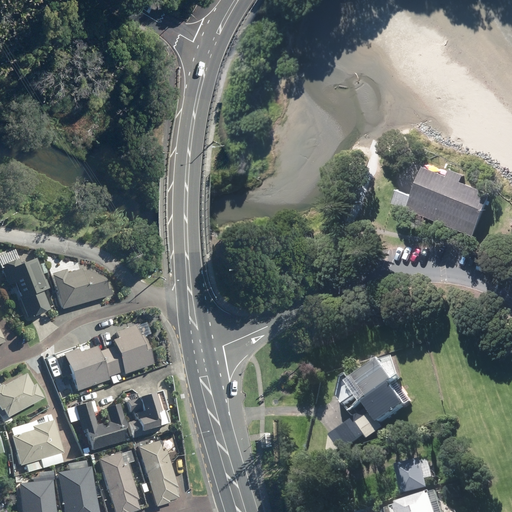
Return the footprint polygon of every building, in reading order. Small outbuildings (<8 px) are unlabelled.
[(398,189),(392,203),(474,236),(491,194),(462,182),(465,175),(451,169),(448,176),(424,167),(421,174),(416,188),(413,195),(405,192),(398,189)] [(51,310),(44,293),(50,291),(37,260),(21,266),(19,261),(1,268),(8,286),(16,283),(20,295),(26,293),(35,316),(51,310)] [(76,268),(52,275),(63,311),(112,296),(108,283),(107,283),(106,281),(88,271),(78,274),(76,268)] [(108,349),(99,352),(108,377),(116,374),(117,377),(147,367),(138,338),(144,336),(140,324),(130,328),(129,327),(109,334),(111,341),(106,343),(108,349)] [(72,350),(59,355),(71,394),(103,383),(102,379),(108,377),(99,352),(92,354),(90,349),(73,354),(72,350)] [(388,425),(385,421),(411,402),(396,381),(400,378),(386,357),(354,379),(350,373),(346,376),(342,395),(348,404),(363,393),(372,406),(332,433),(330,447),(334,453),(343,448),(344,449),(365,435),(368,439),(388,425)] [(3,386),(0,387),(0,408),(2,412),(4,411),(9,419),(45,399),(36,383),(33,385),(28,375),(4,387),(3,386)] [(137,421),(129,424),(134,439),(142,437),(142,434),(160,429),(156,416),(160,415),(155,396),(128,404),(131,414),(135,413),(137,421)] [(91,404),(79,408),(92,452),(126,442),(124,436),(128,435),(120,406),(106,409),(111,425),(107,426),(108,429),(104,431),(103,428),(98,429),(91,404)] [(48,418),(32,422),(33,428),(32,428),(33,431),(13,437),(21,467),(26,465),(28,472),(44,468),(42,461),(64,455),(55,421),(49,423),(48,418)] [(310,445),(319,447),(322,432),(314,430),(310,445)] [(180,500),(176,489),(179,489),(167,452),(163,453),(160,443),(139,449),(157,508),(170,504),(169,503),(180,500)] [(319,447),(312,451),(316,459),(323,455),(319,447)] [(139,501),(127,463),(123,465),(120,454),(100,460),(115,511),(138,511),(140,511),(137,502),(139,501)] [(427,457),(401,463),(408,492),(434,487),(432,478),(438,477),(434,458),(428,460),(427,457)] [(66,471),(55,473),(61,511),(96,511),(94,498),(98,498),(95,482),(91,482),(88,467),(84,468),(83,462),(65,465),(66,471)] [(30,483),(17,484),(19,511),(53,511),(50,481),(52,481),(51,472),(36,473),(36,477),(30,478),(30,483)] [(440,511),(434,489),(399,500),(402,511),(440,511)]
